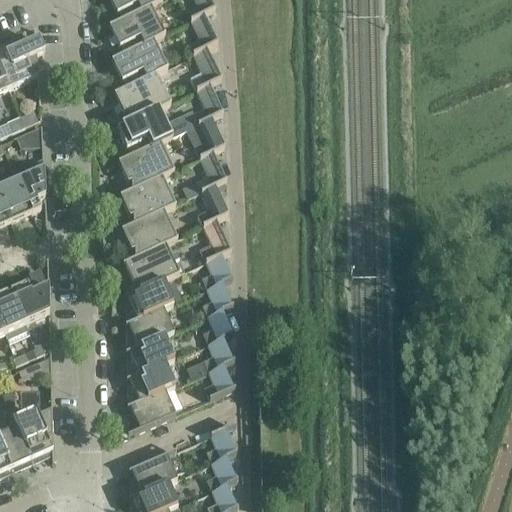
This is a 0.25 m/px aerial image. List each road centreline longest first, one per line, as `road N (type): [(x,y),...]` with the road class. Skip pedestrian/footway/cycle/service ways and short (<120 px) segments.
road 1 (residential): [(246,403),(223,0)]
road 2 (residential): [(90,476),(84,231)]
road 3 (residential): [(84,231),(74,0)]
road 4 (residential): [(90,476),(246,403)]
